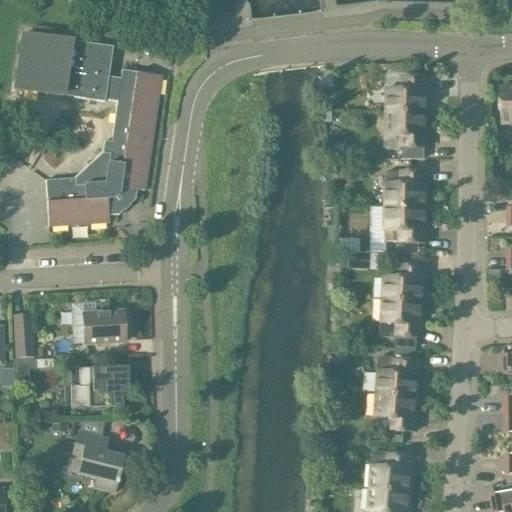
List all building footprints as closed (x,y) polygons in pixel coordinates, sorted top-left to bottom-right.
[(75,179),(45,181),(48,227),(109,224),(108,216),(118,216),(135,200),(137,190),(144,191),(161,77),(121,71),(120,79),(108,78),(113,48),(24,35),(15,90),(104,103),(105,101),(117,102),(111,143),(104,142),(102,154),(75,179)] [(387,112),(427,113),(427,78),(402,77),(402,89),(387,89),(387,112)] [(511,87),(500,88),(502,124),(511,123),(511,87)] [(387,112),(387,136),(384,138),(384,148),(386,150),(399,150),(401,148),(426,148),(427,113),(387,112)] [(10,140),(1,136),(0,138),(0,153),(4,155),(10,140)] [(20,143),(10,140),(4,155),(13,159),(20,143)] [(424,172),(424,160),(404,160),(404,172),(424,172)] [(386,207),(426,208),(426,173),(424,172),(404,172),(401,172),(386,172),(386,184),(386,207)] [(386,207),(386,231),(386,243),(400,243),(425,243),(426,208),(386,207)] [(383,300),(423,303),(425,267),(400,266),(399,278),(385,277),(383,300)] [(383,300),(382,323),(380,327),(380,334),(381,337),(394,338),(396,337),(396,336),(417,338),(421,338),(423,303),(383,300)] [(15,356),(34,356),(33,313),(13,314),(15,356)] [(83,315),(85,344),(123,342),(122,313),(83,315)] [(395,337),(395,348),(416,350),(417,338),(396,336),(396,337),(395,337)] [(416,350),(395,348),(394,360),(416,362),(416,350)] [(377,395),(417,397),(419,362),(394,360),(392,358),(388,358),(384,357),(384,358),(380,357),(378,361),(378,368),(379,371),(377,395)] [(35,360),(36,370),(54,369),(53,359),(35,360)] [(71,390),(71,409),(83,409),(89,403),(94,408),(123,407),(122,391),(129,391),(128,367),(79,369),(80,386),(76,386),(71,390)] [(377,395),(376,418),(390,419),(390,431),(415,432),(417,397),(377,395)] [(0,445),(11,446),(10,425),(0,425),(0,445)] [(321,437),(335,439),(336,431),(322,429),(321,437)] [(78,433),(72,458),(81,460),(77,475),(96,480),(93,489),(114,494),(116,484),(117,484),(118,480),(117,480),(123,457),(104,453),(107,440),(78,433)] [(371,489),(410,492),(413,457),(388,455),(386,453),(374,452),(372,455),(371,462),(372,466),(371,489)] [(371,489),(368,511),(408,511),(410,492),(371,489)] [(504,511),(511,511),(511,491),(490,495),(493,510),(504,508),(504,511)]
